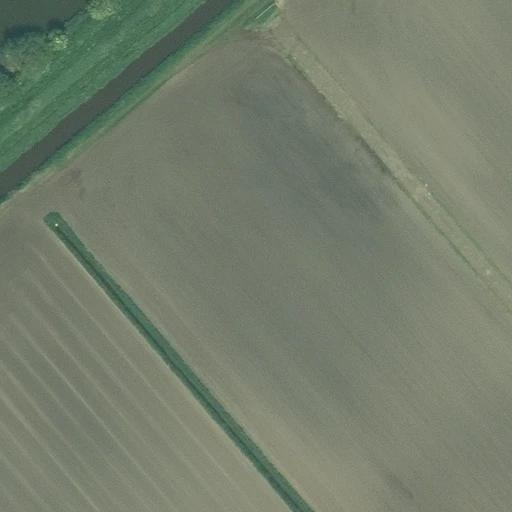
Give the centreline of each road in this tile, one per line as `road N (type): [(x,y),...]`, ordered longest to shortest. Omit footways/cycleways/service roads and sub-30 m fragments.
road 1 (track): [(272,22),(511,303)]
road 2 (unknown): [(272,22),(22,195)]
